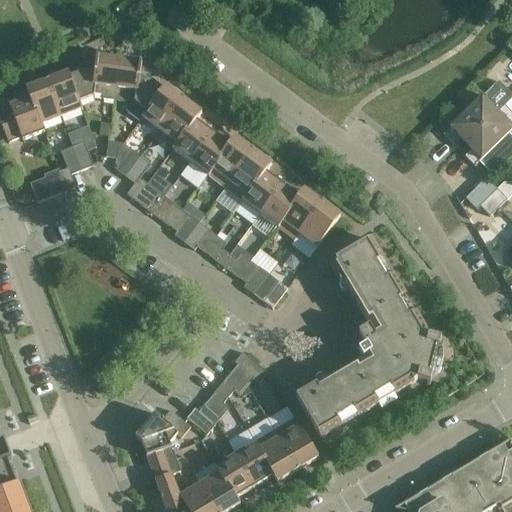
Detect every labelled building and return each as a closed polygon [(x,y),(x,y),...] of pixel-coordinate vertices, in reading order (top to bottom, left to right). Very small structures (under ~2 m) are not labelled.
[(114,103),(119,63),(99,60),(99,58),(97,58),(95,74),(92,73),(89,74),(88,71),(69,78),(69,79),(78,105),(80,104),(94,99),(94,96),(102,97),(101,101),(114,103)] [(114,103),(126,104),(126,111),(126,112),(128,114),(139,123),(142,119),(146,113),(147,113),(164,92),(163,91),(147,79),(145,82),(142,80),(140,80),(142,64),(140,64),(139,66),(119,63),(114,103)] [(47,84),(61,119),(82,111),(80,104),(78,105),(69,79),(69,78),(68,75),(47,84)] [(482,99),(443,137),(453,147),(460,140),(465,146),(497,115),(505,107),(511,100),(511,96),(498,83),(482,99)] [(26,92),(29,99),(30,99),(41,127),(42,127),(61,119),(47,84),(26,92)] [(146,113),(142,119),(160,132),(183,102),(165,88),(163,91),(164,92),(147,113),(146,113)] [(22,143),(41,135),(45,134),(42,127),(41,127),(30,99),(29,99),(9,107),(10,110),(0,113),(0,123),(9,146),(10,145),(10,144),(21,140),(22,143)] [(471,152),(464,159),(474,169),(511,131),(511,100),(505,107),(497,115),(465,146),(471,152)] [(160,132),(177,145),(178,145),(195,121),(197,122),(201,116),(183,102),(160,132)] [(190,165),(213,134),(197,122),(195,121),(178,145),(177,145),(172,151),(190,165)] [(102,125),(100,138),(109,139),(111,126),(102,125)] [(229,146),(213,134),(190,165),(208,178),(213,172),(212,171),(230,147),(229,146)] [(225,191),(252,154),(234,140),(229,146),(230,147),(212,171),(213,172),(208,178),(225,191)] [(108,144),(106,159),(117,161),(118,154),(124,146),(108,144)] [(94,169),(86,150),(84,145),(73,150),(82,173),(94,169)] [(116,168),(118,169),(115,172),(125,179),(141,159),(131,151),(124,146),(118,154),(117,161),(116,168)] [(61,154),(67,171),(59,174),(66,194),(76,190),(70,178),(82,173),(73,150),(61,154)] [(252,154),(225,191),(241,203),(246,197),(247,197),(265,173),(266,174),(271,168),(252,154)] [(136,187),(148,171),(151,166),(141,159),(125,179),(136,187)] [(38,205),(66,194),(59,174),(58,172),(45,177),(46,180),(30,186),(38,205)] [(241,203),(260,217),(282,186),(266,174),(265,173),(247,197),(246,197),(241,203)] [(511,189),(506,183),(497,191),(507,202),(511,197),(511,189)] [(489,219),(507,202),(497,191),(496,192),(489,184),(472,200),(489,219)] [(147,186),(135,204),(152,216),(164,199),(147,186)] [(282,186),(260,217),(278,230),(283,224),(282,223),(300,199),(299,198),(282,186)] [(294,243),(299,236),(322,206),(304,192),(299,198),(300,199),(282,223),(283,224),(278,230),(294,243)] [(164,199),(152,216),(169,229),(182,212),(164,199)] [(317,250),(340,219),(322,206),(299,236),(317,250)] [(189,217),(174,238),(184,245),(199,225),(189,217)] [(194,253),(197,249),(204,255),(217,238),(199,225),(184,245),(194,253)] [(204,255),(214,262),(221,268),(229,257),(222,252),(227,245),(217,238),(204,255)] [(371,242),(330,266),(342,286),(341,287),(340,288),(339,289),(339,290),(339,291),(339,292),(339,293),(340,294),(341,295),(342,296),(344,296),(345,296),(346,296),(348,295),(368,330),(359,335),(359,337),(351,347),(358,353),(363,360),(325,382),(325,381),(324,381),(323,380),(322,380),(321,379),(320,379),(319,380),(318,380),(317,381),(316,382),(316,383),(315,384),(315,385),(316,386),(316,388),(296,400),(320,440),(417,383),(427,385),(426,388),(429,389),(432,378),(435,379),(436,378),(439,373),(441,369),(442,364),(443,358),(442,353),(442,350),(439,350),(442,339),(439,338),(438,341),(428,339),(415,316),(410,319),(400,302),(405,299),(393,279),(392,279),(382,262),(383,262),(371,242)] [(289,265),(295,253),(274,243),(268,255),(289,265)] [(221,268),(229,273),(239,281),(251,264),(241,256),(237,263),(229,257),(221,268)] [(246,286),(244,290),(254,297),(269,277),(251,264),(239,281),(246,286)] [(254,297),(273,311),(288,291),(279,284),(269,277),(254,297)] [(254,381),(259,385),(267,375),(243,355),(235,365),(238,367),(233,373),(248,389),(254,381)] [(218,391),(229,399),(234,392),(241,398),(248,389),(233,373),(218,391)] [(229,399),(218,391),(204,407),(221,421),(229,411),(223,406),(229,399)] [(24,428),(39,411),(31,404),(16,422),(24,428)] [(187,421),(203,434),(207,438),(221,421),(204,407),(199,414),(195,412),(187,421)] [(169,446),(170,447),(177,437),(181,441),(191,430),(185,425),(170,413),(163,422),(155,416),(135,440),(142,445),(146,458),(169,446)] [(294,421),(274,433),(298,473),(318,460),(294,421)] [(274,433),(255,444),(256,445),(260,451),(259,452),(274,478),(273,478),(277,485),(298,473),(274,433)] [(0,441),(0,440),(0,511),(31,511),(20,484),(17,485),(7,460),(11,458),(4,440),(0,441)] [(259,452),(260,451),(256,445),(235,457),(254,489),(273,478),(274,478),(259,452)] [(146,458),(151,470),(174,458),(170,447),(169,446),(146,458)] [(489,511),(499,506),(502,511),(511,511),(511,451),(508,454),(503,447),(403,507),(406,511),(489,511)] [(215,469),(218,475),(218,476),(219,475),(235,501),(236,500),(254,489),(235,457),(215,469)] [(151,470),(155,482),(171,474),(173,478),(181,475),(174,458),(151,470)] [(171,474),(155,482),(166,511),(189,511),(181,498),(180,498),(173,478),(171,474)] [(218,475),(199,486),(214,511),(231,511),(240,507),(236,500),(235,501),(219,475),(218,476),(218,475)] [(189,511),(214,511),(199,486),(180,498),(181,498),(189,511)]
